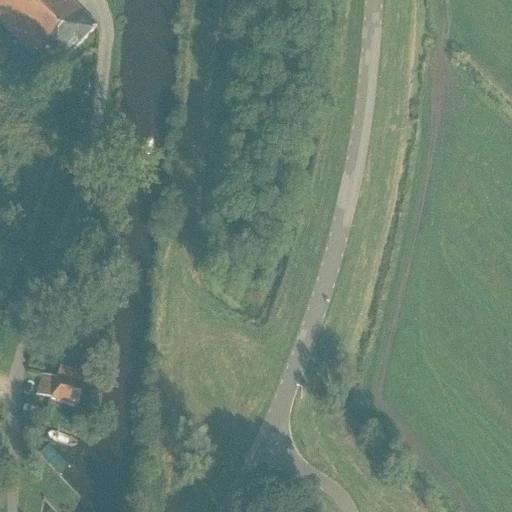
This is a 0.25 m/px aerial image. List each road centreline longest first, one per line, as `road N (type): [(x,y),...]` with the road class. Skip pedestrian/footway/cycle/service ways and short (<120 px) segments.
road 1 (tertiary): [(265,443),(343,215),(373,0)]
road 2 (unclassified): [(12,511),(19,363),(92,146)]
